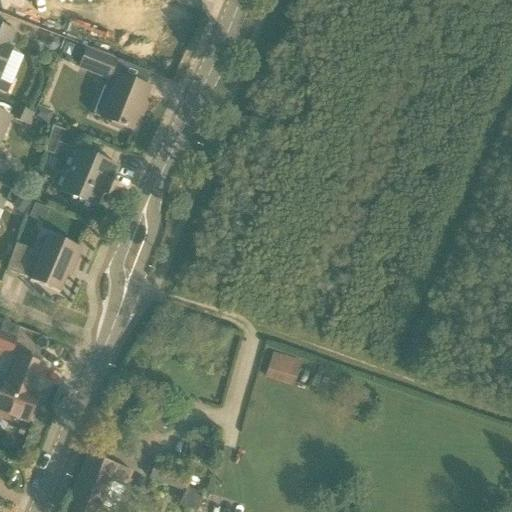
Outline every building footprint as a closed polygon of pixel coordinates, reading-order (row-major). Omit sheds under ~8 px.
[(146,0),(126,51),(160,65),(180,13),(146,0)] [(8,48),(15,33),(0,26),(0,79),(11,53),(12,50),(8,48)] [(133,132),(150,89),(110,73),(114,61),(86,50),(78,70),(107,81),(94,115),(101,118),(101,119),(112,123),(111,126),(121,130),(122,127),(133,132)] [(29,126),(34,114),(20,108),(15,120),(29,126)] [(0,144),(12,118),(0,112),(0,144)] [(55,128),(51,141),(70,149),(75,137),(55,128)] [(110,184),(118,168),(78,151),(60,193),(95,208),(106,182),(110,184)] [(20,195),(13,204),(24,212),(30,202),(20,195)] [(75,267),(83,250),(50,236),(38,264),(28,260),(31,250),(16,245),(6,271),(22,277),(22,276),(31,280),(30,281),(60,294),(72,266),(75,267)] [(4,323),(0,333),(15,339),(19,329),(4,323)] [(10,355),(16,340),(15,339),(0,333),(0,350),(3,352),(10,355)] [(272,354),(264,378),(292,388),(301,364),(272,354)] [(33,393),(43,367),(19,357),(8,383),(5,382),(0,394),(0,416),(9,420),(11,416),(28,423),(39,395),(33,393)] [(162,435),(172,411),(150,402),(140,426),(162,435)] [(206,464),(215,440),(197,433),(188,457),(206,464)] [(116,511),(132,472),(88,456),(67,511),(116,511)] [(183,491),(189,476),(155,464),(149,479),(183,491)] [(195,511),(196,511),(203,493),(188,488),(181,507),(195,511)]
